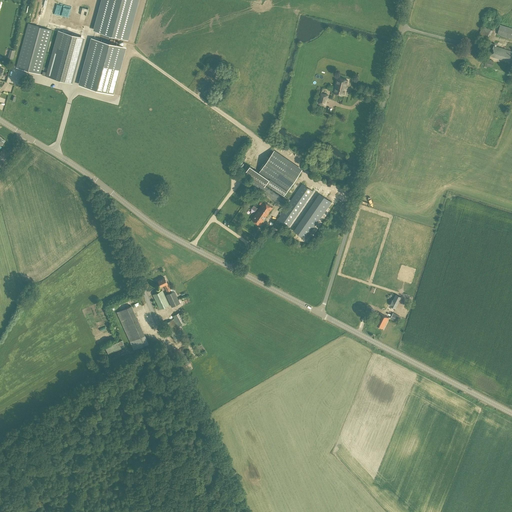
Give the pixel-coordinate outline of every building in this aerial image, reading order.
[(134,0),(104,0),(103,7),(96,33),(124,41),(129,21),(134,0)] [(80,13),(86,15),(89,7),(82,5),(80,13)] [(491,26),(492,26),(493,25),(494,25),(495,24),(496,24),(497,23),(497,22),(497,21),(498,20),(498,19),(497,18),(497,17),(496,16),(496,15),(495,14),(494,14),(493,13),(492,13),(491,13),(490,13),(489,14),(488,14),(487,15),(487,16),(486,16),(486,17),(485,18),(485,19),(485,20),(486,22),(487,23),(487,24),(488,25),(489,25),(490,25),(491,26)] [(40,74),(52,30),(27,23),(16,68),(40,74)] [(511,38),(511,28),(500,24),(497,34),(511,38)] [(486,42),(493,30),(483,25),(476,37),(486,42)] [(72,83),(84,37),(57,30),(45,76),(72,83)] [(122,46),(94,39),(81,85),(110,93),(122,46)] [(510,62),(511,56),(511,51),(494,46),(490,56),(510,62)] [(492,67),(494,61),(486,59),(484,64),(492,67)] [(207,69),(214,72),(217,67),(209,64),(207,69)] [(217,68),(214,73),(224,77),(226,72),(217,68)] [(346,90),(347,86),(346,86),(348,80),(337,77),(335,85),(337,85),(335,93),(336,93),(336,94),(338,95),(339,94),(342,95),(344,95),(345,89),(346,90)] [(326,105),(329,95),(320,92),(318,103),(326,105)] [(313,191),(302,184),(291,200),(284,196),(300,172),(272,153),(259,172),(250,166),(244,173),(264,187),(262,191),(285,206),(287,203),(288,204),(277,219),(306,239),(332,202),(314,190),(313,191)] [(260,225),(272,207),(264,201),(252,219),(260,225)] [(167,283),(164,278),(158,281),(160,286),(163,285),(167,292),(168,293),(165,295),(171,307),(180,303),(174,290),(172,292),(167,283)] [(160,309),(169,305),(162,290),(153,294),(158,306),(160,309)] [(389,306),(395,309),(401,297),(396,294),(389,306)] [(134,350),(148,343),(131,306),(117,312),(134,350)] [(178,326),(186,322),(180,312),(173,316),(178,326)] [(396,321),(399,316),(393,312),(390,318),(396,321)] [(383,328),(388,317),(380,313),(375,324),(383,328)]
